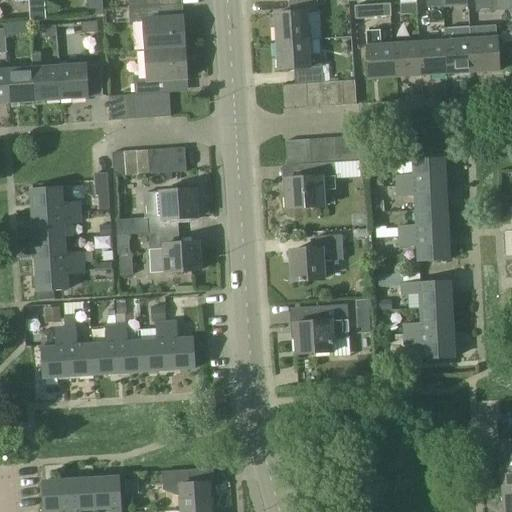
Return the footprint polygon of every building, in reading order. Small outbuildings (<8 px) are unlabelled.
[(128,0),(129,8),(162,6),(161,0),(128,0)] [(274,14),(276,42),(308,40),(306,13),(317,12),(316,0),(288,0),(289,13),(274,14)] [(492,13),(511,12),(510,0),(474,0),(475,11),(491,10),(492,13)] [(400,4),(400,15),(417,15),(416,3),(400,4)] [(142,22),(144,51),(186,48),(184,19),(163,20),(162,6),(129,8),(130,23),(142,22)] [(374,19),(391,18),(390,6),(354,8),(355,21),(357,20),(357,21),(374,20),(374,19)] [(14,24),(15,34),(31,33),(30,22),(14,24)] [(82,34),(98,33),(97,22),(81,24),(82,34)] [(56,26),(40,27),(41,38),(57,37),(56,26)] [(446,41),(448,75),(473,73),(471,40),(471,28),(445,30),(446,41)] [(370,79),(396,78),(394,44),(380,45),(379,33),(367,34),(370,79)] [(471,40),(473,73),(500,72),(498,38),(471,40)] [(295,84),(307,83),(319,83),(323,82),(320,54),(309,55),(308,40),(276,42),(278,70),(294,69),(295,84)] [(420,43),(422,76),(448,75),(446,41),(420,43)] [(396,78),(422,76),(420,43),(394,44),(396,78)] [(135,96),(145,95),(157,94),(169,93),(168,80),(188,79),(186,48),(144,51),(146,80),(134,81),(135,96)] [(34,68),(36,102),(62,100),(59,67),(41,68),(40,55),(32,55),(33,68),(34,68)] [(86,65),(59,67),(62,100),(88,98),(86,65)] [(10,104),(36,102),(34,68),(8,70),(10,104)] [(0,104),(10,104),(8,70),(0,70),(0,104)] [(332,105),(344,104),(343,81),(331,82),(332,105)] [(355,81),(343,81),(344,104),(356,104),(355,81)] [(323,82),(319,83),(320,106),(332,105),(331,82),(323,83),(323,82)] [(295,84),(297,108),(308,107),(307,83),(295,84)] [(320,106),(319,83),(307,83),(308,107),(320,106)] [(284,109),(297,108),(295,84),(283,85),(284,109)] [(157,94),(158,119),(171,118),(169,93),(157,94)] [(146,120),(158,119),(157,94),(145,95),(146,120)] [(134,120),(146,120),(145,95),(135,96),(133,96),(134,120)] [(122,121),(134,120),(133,96),(121,97),(122,121)] [(122,121),(121,97),(109,98),(110,122),(122,121)] [(347,138),(335,139),(336,163),(348,162),(347,138)] [(347,138),(348,162),(360,161),(359,138),(347,138)] [(322,140),(324,163),(335,163),(336,163),(335,139),(322,140)] [(322,140),(310,141),(312,164),(324,163),(322,140)] [(299,165),(298,141),(285,142),(287,165),(299,165)] [(299,165),(301,165),(312,164),(310,141),(298,141),(299,165)] [(185,148),(173,149),(175,174),(186,173),(185,148)] [(162,175),(175,174),(173,149),(161,150),(162,175)] [(150,175),(162,175),(161,150),(149,151),(150,175)] [(149,151),(137,152),(139,176),(150,175),(149,151)] [(126,177),(139,176),(137,152),(124,153),(126,177)] [(114,178),(126,177),(124,153),(112,153),(114,178)] [(398,177),(398,188),(446,185),(444,159),(414,160),(414,176),(398,177)] [(324,163),(312,164),(301,165),(302,179),(285,180),(287,209),(324,207),(323,191),(336,190),(335,163),(324,163)] [(98,210),(110,209),(108,175),(94,176),(96,197),(98,197),(98,210)] [(446,185),(398,188),(399,198),(416,197),(416,212),(447,211),(446,185)] [(32,216),(80,213),(79,203),(62,204),(61,189),(31,191),(32,216)] [(146,193),(148,234),(174,232),(173,220),(196,219),(195,191),(146,193)] [(399,228),(400,238),(448,235),(447,211),(416,212),(417,227),(399,228)] [(80,223),(80,213),(32,216),(34,241),(64,239),(63,224),(80,223)] [(174,245),(174,232),(148,234),(149,250),(164,249),(165,273),(199,271),(198,244),(174,245)] [(325,279),(324,261),(344,260),(343,235),(317,237),(318,250),(290,251),(292,281),(325,279)] [(448,235),(400,238),(400,248),(418,247),(419,262),(449,261),(448,235)] [(65,254),(64,239),(34,241),(36,266),(83,263),(83,253),(65,254)] [(130,256),(118,256),(120,278),(132,277),(130,256)] [(84,273),(83,263),(36,266),(37,292),(67,290),(66,274),(84,273)] [(421,309),(452,308),(451,282),(402,285),(403,295),(421,294),(421,309)] [(297,355),(351,352),(348,305),(318,307),(319,323),(295,324),(297,355)] [(405,325),(405,336),(453,333),(452,308),(421,309),(422,324),(405,325)] [(49,323),(62,321),(61,309),(47,310),(49,323)] [(157,341),(142,342),(144,372),(169,370),(166,323),(156,324),(157,341)] [(176,323),(166,323),(169,370),(194,369),(192,339),(177,340),(176,323)] [(107,344),(92,345),(93,375),(119,374),(116,326),(106,327),(107,344)] [(126,326),(116,326),(119,374),(144,372),(142,342),(127,343),(126,326)] [(75,329),(65,330),(68,377),(93,375),(92,345),(76,346),(75,329)] [(68,377),(65,330),(55,330),(56,348),(41,349),(43,378),(68,377)] [(453,333),(405,336),(406,346),(423,345),(424,360),(455,358),(453,333)] [(501,447),(511,446),(511,421),(499,422),(501,447)] [(511,471),(511,446),(501,447),(502,472),(511,471)] [(179,486),(180,510),(211,508),(209,482),(191,484),(190,470),(161,472),(162,487),(179,486)] [(511,495),(511,471),(502,472),(503,496),(511,495)] [(92,479),(94,510),(108,509),(108,511),(119,511),(117,477),(92,479)] [(79,511),(94,510),(92,479),(68,481),(69,511),(79,511)] [(69,511),(68,481),(42,482),(43,511),(58,511),(60,511),(59,511),(69,511)] [(511,511),(511,495),(503,496),(504,511),(511,511)]
